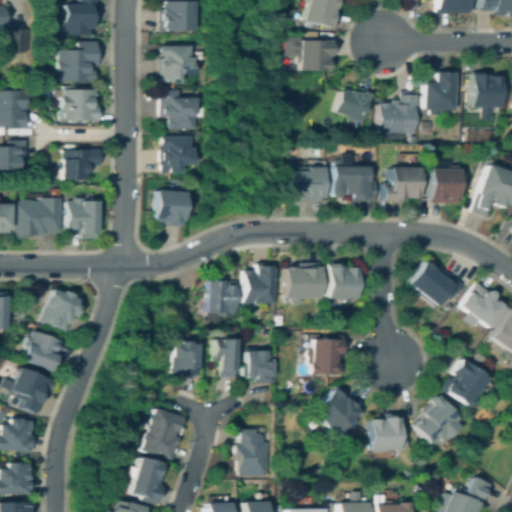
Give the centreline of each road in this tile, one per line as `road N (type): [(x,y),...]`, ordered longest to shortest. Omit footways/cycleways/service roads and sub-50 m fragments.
road 1 (residential): [(0,266),(153,265),(239,234),(381,233),(456,239),(511,273)]
road 2 (residential): [(55,511),(55,444),(120,246),(123,0)]
road 3 (residential): [(381,233),(381,328),(390,365)]
road 4 (residential): [(238,399),(211,415),(179,511)]
road 5 (residential): [(382,41),(511,43)]
